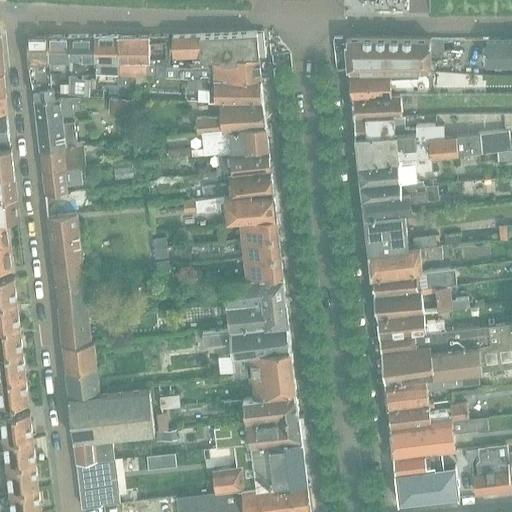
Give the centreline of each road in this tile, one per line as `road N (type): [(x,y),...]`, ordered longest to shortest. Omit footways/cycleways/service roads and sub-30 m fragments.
road 1 (residential): [(71,511),(14,15)]
road 2 (residential): [(363,511),(299,21)]
road 3 (residential): [(299,21),(14,15)]
road 4 (residential): [(299,21),(511,25)]
